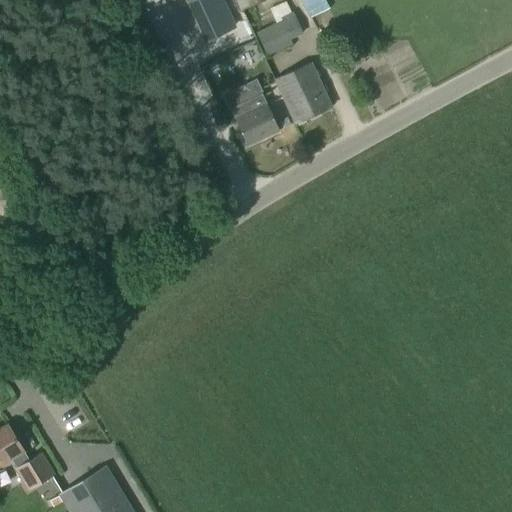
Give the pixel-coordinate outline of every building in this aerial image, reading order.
[(223,0),(194,0),(190,2),(206,36),(234,23),(223,0)] [(282,0),(237,0),(242,9),(243,9),(270,64),(296,51),(290,39),(303,32),(293,12),(291,12),(286,2),(284,3),(282,0)] [(301,0),(310,18),(330,9),(325,0),(301,0)] [(311,61),(275,79),(295,123),(332,106),(311,61)] [(261,94),(229,109),(246,146),(278,131),(261,94)] [(7,425),(0,428),(0,466),(9,461),(14,470),(13,470),(26,492),(51,476),(38,455),(28,462),(22,453),(23,452),(7,425)] [(132,511),(105,465),(60,492),(71,511),(132,511)]
